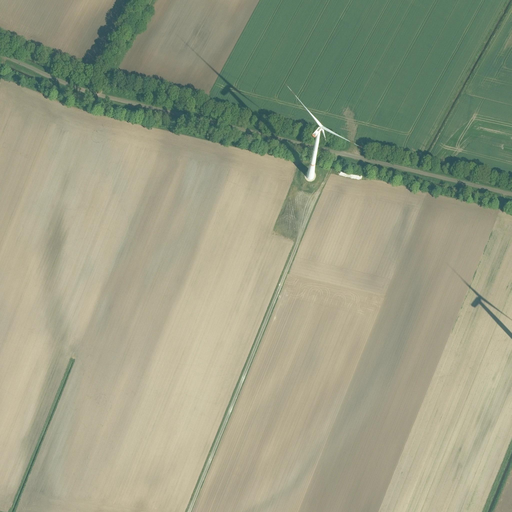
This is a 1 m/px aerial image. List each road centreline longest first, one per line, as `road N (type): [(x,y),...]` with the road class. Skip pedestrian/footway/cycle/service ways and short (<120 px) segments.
road 1 (unclassified): [(511,196),(97,94),(0,51)]
road 2 (track): [(337,154),(191,511)]
